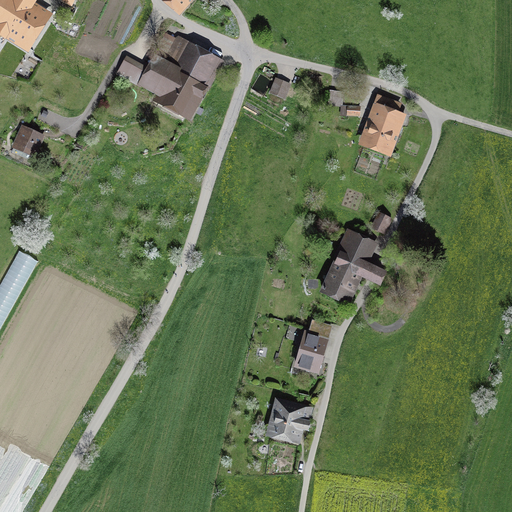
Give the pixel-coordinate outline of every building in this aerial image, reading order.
[(0,0),(0,35),(26,51),(47,16),(31,6),(34,0),(33,0),(0,0)] [(164,0),(183,16),(197,0),(164,0)] [(190,44),(178,37),(164,63),(156,58),(149,71),(126,59),(118,74),(140,86),(142,83),(162,95),(160,99),(187,114),(217,58),(190,43),(190,44)] [(289,86),(275,80),(269,95),(283,101),(289,86)] [(344,92),(330,90),(328,104),(342,107),(344,92)] [(406,117),(372,105),(357,148),(390,160),(406,117)] [(360,109),(346,108),(346,118),(360,118),(360,109)] [(43,137),(23,128),(14,147),(34,156),(43,137)] [(387,221),(379,217),(374,227),(382,231),(387,221)] [(352,288),(359,273),(370,277),(379,282),(384,272),(374,268),(364,263),(373,243),(353,234),(332,280),(330,279),(325,290),(327,291),(347,300),(352,288)] [(0,329),(34,255),(14,247),(0,277),(0,329)] [(319,336),(306,332),(296,366),(309,370),(317,372),(325,346),(317,343),(319,336)] [(294,438),(297,426),(308,429),(309,422),(299,419),(302,409),(280,404),(273,433),(294,438)]
